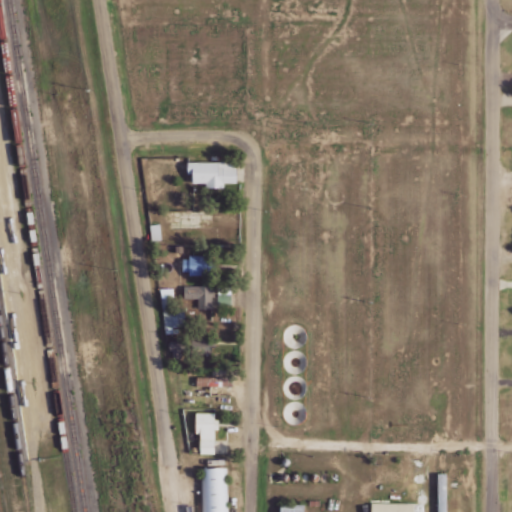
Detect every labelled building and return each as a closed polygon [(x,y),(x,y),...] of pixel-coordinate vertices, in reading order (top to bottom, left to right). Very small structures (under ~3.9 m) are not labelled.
[(187,161),(187,173),(192,173),(192,182),(206,182),(206,187),(224,187),(224,182),(236,182),(236,161),(187,161)] [(152,240),(162,239),(160,223),(150,224),(152,240)] [(208,273),(208,256),(182,255),(182,273),(208,273)] [(212,285),(184,285),(184,298),(197,298),(197,308),(211,309),(212,285)] [(184,307),(174,307),(173,287),(162,287),(162,325),(185,325),(184,307)] [(212,352),(211,338),(170,339),(170,357),(180,357),(180,353),(212,352)] [(233,386),(233,377),(197,376),(197,385),(233,386)] [(199,453),(214,453),(215,428),(214,428),(214,412),(196,412),(195,432),(200,433),(199,453)] [(227,511),(226,466),(201,467),(201,511),(227,511)] [(437,511),(446,511),(446,472),(437,472),(437,511)] [(414,511),(414,502),(370,502),(370,511),(414,511)] [(279,511),(303,511),(304,503),(280,503),(279,511)]
